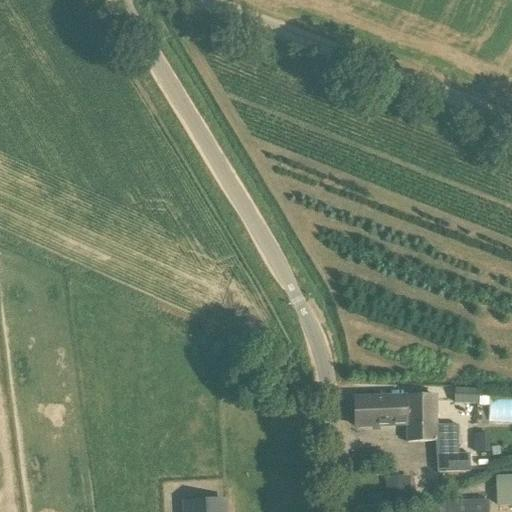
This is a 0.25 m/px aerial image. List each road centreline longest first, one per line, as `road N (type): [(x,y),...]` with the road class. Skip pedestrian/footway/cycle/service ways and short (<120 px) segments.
road 1 (unclassified): [(336,511),(328,393),(312,328),(118,0)]
road 2 (unclassified): [(511,124),(189,0)]
